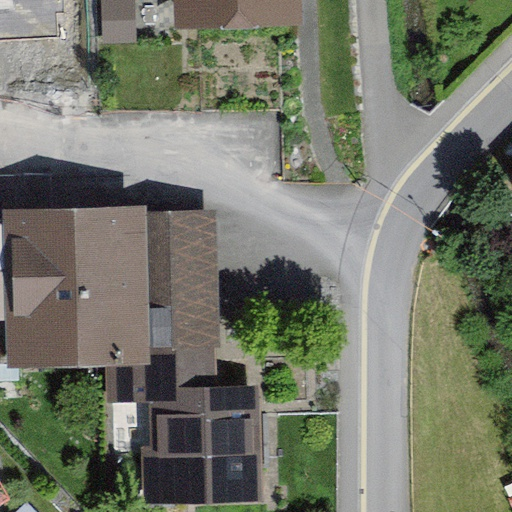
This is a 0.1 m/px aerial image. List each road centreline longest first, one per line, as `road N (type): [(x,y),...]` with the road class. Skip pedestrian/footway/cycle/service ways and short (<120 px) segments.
road 1 (unknown): [(389,249),(80,158)]
road 2 (unclassified): [(377,511),(379,312),(389,249),(411,195)]
road 3 (residential): [(411,195),(373,83),(364,0)]
road 4 (unclassified): [(411,195),(511,96)]
